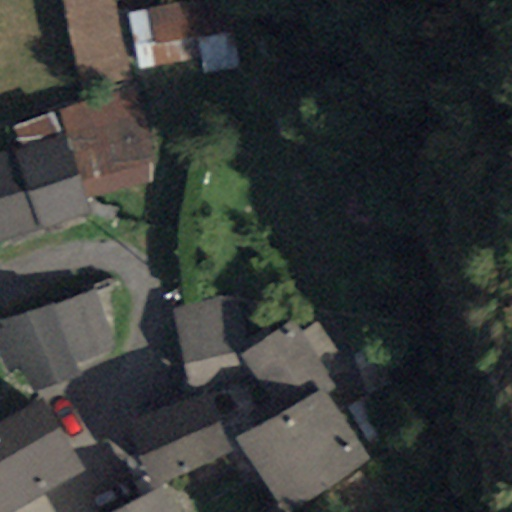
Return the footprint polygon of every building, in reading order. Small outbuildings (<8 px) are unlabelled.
[(128,0),(68,0),(97,196),(156,187),(128,0)] [(211,68),(242,64),(232,0),(171,0),(138,5),(145,57),(208,49),(211,68)] [(0,157),(0,230),(73,208),(52,141),(0,157)] [(93,290),(6,318),(27,383),(74,368),(71,358),(111,345),(93,290)] [(243,370),(230,305),(185,314),(197,378),(243,370)] [(285,415),(248,437),(288,501),(361,456),(315,381),(337,367),(315,332),(299,342),(288,324),(245,350),(285,415)] [(125,428),(146,476),(217,445),(196,397),(125,428)] [(0,423),(0,500),(66,461),(31,405),(0,423)] [(165,511),(153,489),(109,511),(165,511)]
